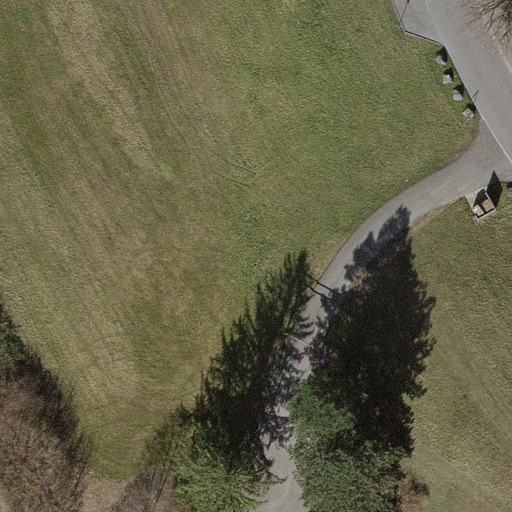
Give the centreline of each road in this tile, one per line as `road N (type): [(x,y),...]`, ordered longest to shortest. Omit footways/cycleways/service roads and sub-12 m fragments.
road 1 (track): [(369,254),(511,435)]
road 2 (residential): [(448,0),(511,118)]
